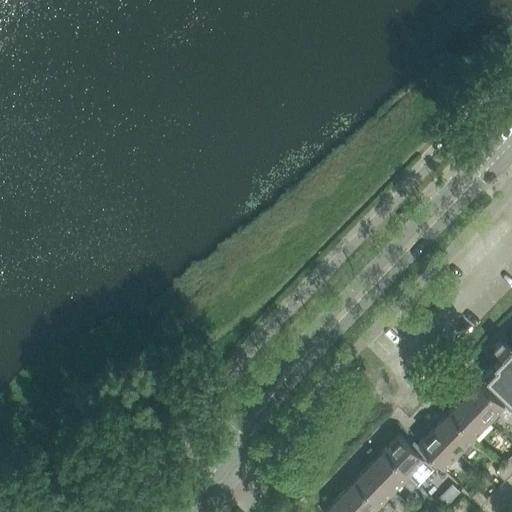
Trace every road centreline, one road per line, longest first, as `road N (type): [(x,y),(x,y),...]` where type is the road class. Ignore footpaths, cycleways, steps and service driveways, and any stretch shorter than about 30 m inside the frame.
road 1 (tertiary): [(212,472),(505,146)]
road 2 (residential): [(396,364),(511,247)]
